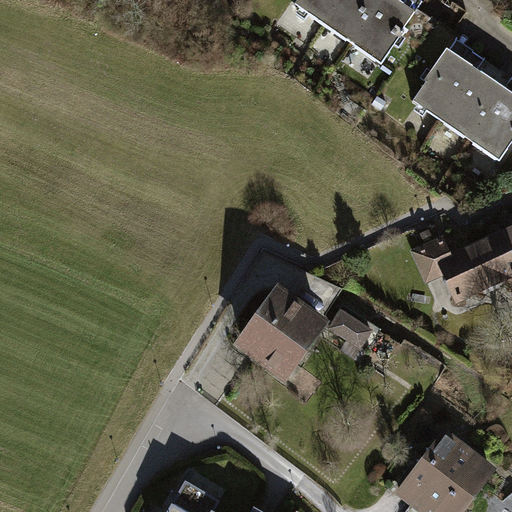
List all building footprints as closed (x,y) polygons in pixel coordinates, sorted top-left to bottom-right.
[(303,0),(298,8),(387,69),(422,19),(428,10),(413,0),(303,0)] [(511,82),(461,47),(421,104),(508,165),(511,158),(511,82)] [(447,239),(412,255),(427,286),(447,276),(460,305),(510,281),(511,284),(511,229),(456,256),(447,239)] [(284,293),(245,347),(239,355),(309,406),(327,382),(315,373),(341,338),(366,356),(379,338),(349,316),(337,332),(284,293)] [(470,511),(498,471),(445,435),(402,499),(420,511),(470,511)] [(222,501),(189,483),(172,511),(260,511),(255,509),(252,511),(216,511),(222,501)]
